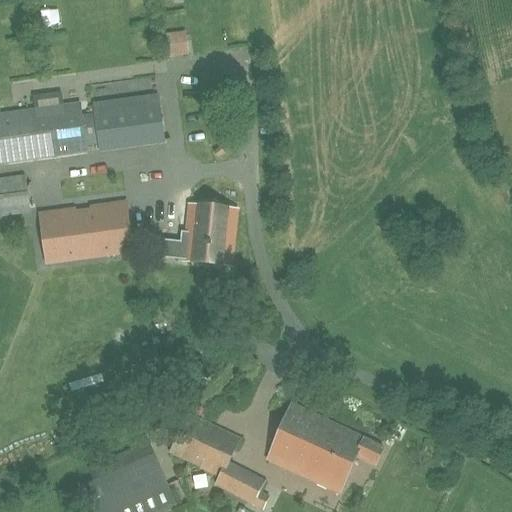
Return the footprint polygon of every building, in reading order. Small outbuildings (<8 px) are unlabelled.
[(187,33),(164,36),(168,60),(190,57),(190,56),(187,33)] [(95,115),(81,117),(80,104),(0,115),(0,163),(86,152),(85,147),(99,145),(95,115)] [(100,150),(163,141),(158,105),(95,113),(95,115),(99,145),(100,150)] [(0,179),(0,216),(30,212),(25,176),(0,179)] [(39,213),(46,265),(135,253),(128,201),(39,213)] [(231,265),(237,212),(189,206),(185,241),(181,241),(179,259),(231,265)] [(377,462),(384,447),(291,404),(267,458),(340,491),(357,454),(377,462)] [(271,484),(228,464),(239,440),(188,415),(171,452),(219,475),(214,485),(259,507),(271,484)] [(157,511),(175,504),(153,454),(82,486),(93,511),(157,511)] [(186,481),(174,488),(183,504),(195,498),(186,481)]
